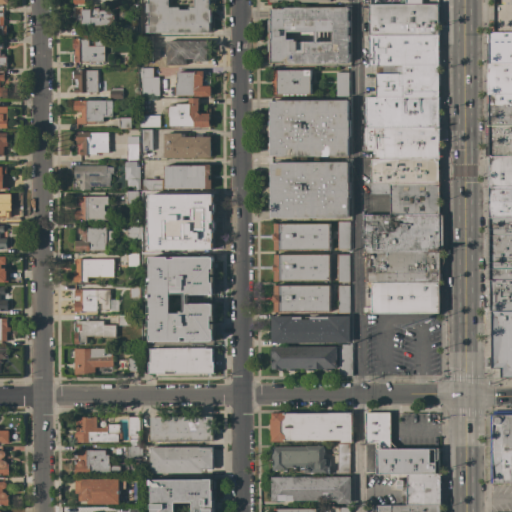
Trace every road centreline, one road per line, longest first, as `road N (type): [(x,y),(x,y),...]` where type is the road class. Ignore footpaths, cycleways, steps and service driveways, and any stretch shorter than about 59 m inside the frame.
road 1 (residential): [(41,511),(37,0)]
road 2 (residential): [(240,511),(237,0)]
road 3 (secondary): [(463,394),(461,0)]
road 4 (residential): [(240,395),(0,395)]
road 5 (residential): [(382,395),(240,395)]
